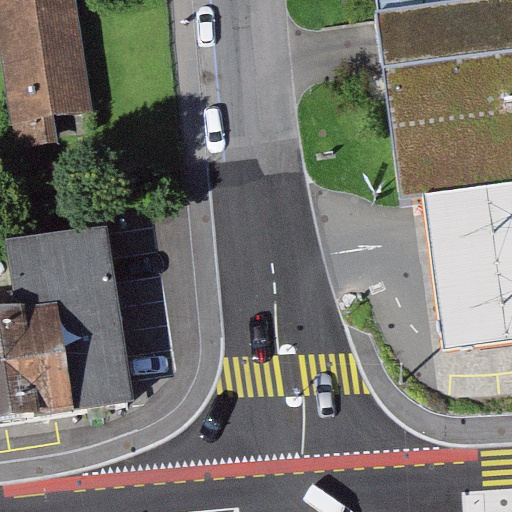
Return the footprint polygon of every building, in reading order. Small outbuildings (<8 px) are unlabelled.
[(75,0),(0,0),(0,53),(15,152),(59,145),(55,119),(93,114),(75,0)] [(511,0),(375,0),(379,24),(511,7),(511,0)] [(382,51),(385,77),(511,60),(511,7),(379,24),(382,51)] [(511,60),(385,77),(402,204),(421,202),(511,189),(511,60)] [(511,189),(421,202),(428,249),(443,363),(511,353),(511,189)] [(21,322),(0,325),(0,432),(138,412),(108,236),(10,251),(21,322)]
